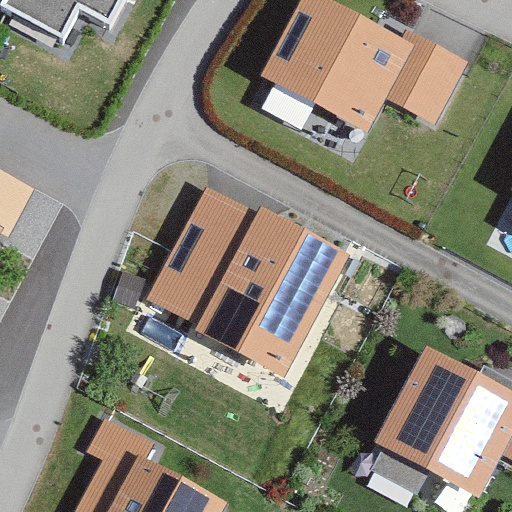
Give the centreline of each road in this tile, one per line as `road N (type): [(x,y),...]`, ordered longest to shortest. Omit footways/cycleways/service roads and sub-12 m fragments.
road 1 (residential): [(121,189),(21,464)]
road 2 (residential): [(224,0),(153,116),(121,189)]
road 3 (residential): [(121,189),(0,125)]
